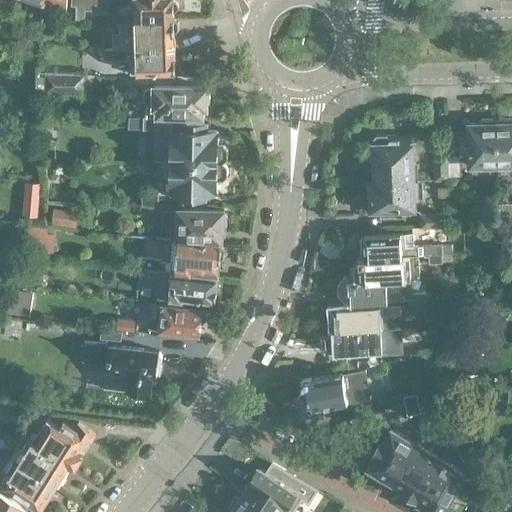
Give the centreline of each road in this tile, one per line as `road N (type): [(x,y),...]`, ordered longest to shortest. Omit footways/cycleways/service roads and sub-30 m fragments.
road 1 (residential): [(207,410),(249,343),(277,268),(297,79)]
road 2 (residential): [(207,410),(394,511)]
road 3 (tertiary): [(335,65),(369,72),(511,68)]
road 4 (tertiary): [(511,21),(340,17)]
road 5 (residential): [(124,511),(207,410)]
